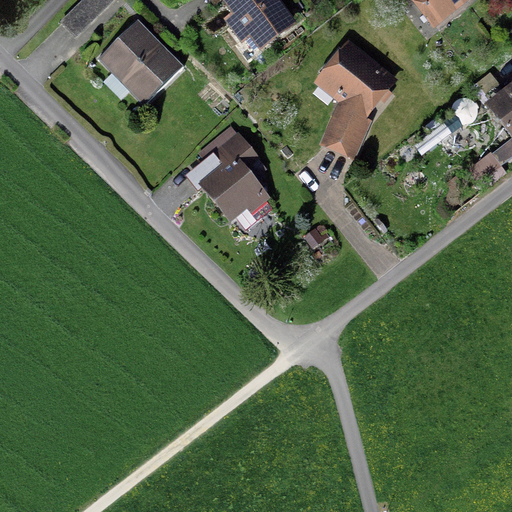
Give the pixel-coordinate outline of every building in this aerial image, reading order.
[(107,0),(85,0),(81,5),(93,16),(107,0)] [(288,27),(267,0),(231,0),(227,4),(236,17),(228,23),(242,41),(250,35),(260,48),(288,27)] [(411,0),(432,26),(465,0),(411,0)] [(137,24),(136,23),(96,62),(97,63),(101,58),(146,104),(141,109),(182,70),(181,69),(176,74),(132,29),(137,24)] [(362,119),(389,85),(346,51),(319,85),(343,104),(335,120),(323,147),(350,159),(362,132),(357,130),(362,119)] [(483,99),(511,136),(511,92),(504,98),(497,88),(483,99)] [(233,164),(203,189),(228,220),(231,217),(244,233),(270,212),(262,202),(263,201),(233,164)]
